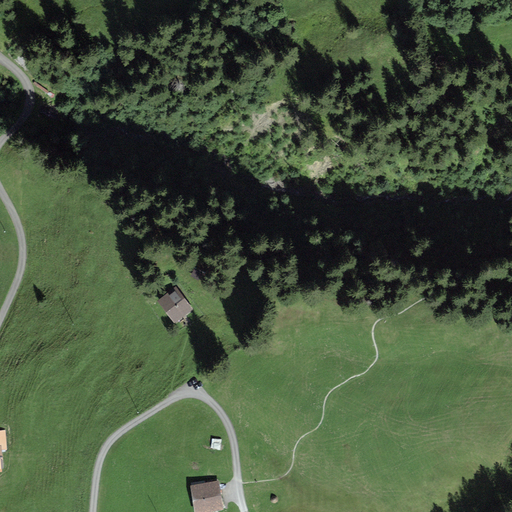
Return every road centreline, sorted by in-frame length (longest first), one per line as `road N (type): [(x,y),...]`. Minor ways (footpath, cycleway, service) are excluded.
road 1 (track): [(239,484),(232,428),(217,405),(195,392),(122,432),(104,454),(93,511)]
road 2 (unclassified): [(0,331),(27,266),(21,221),(0,182)]
